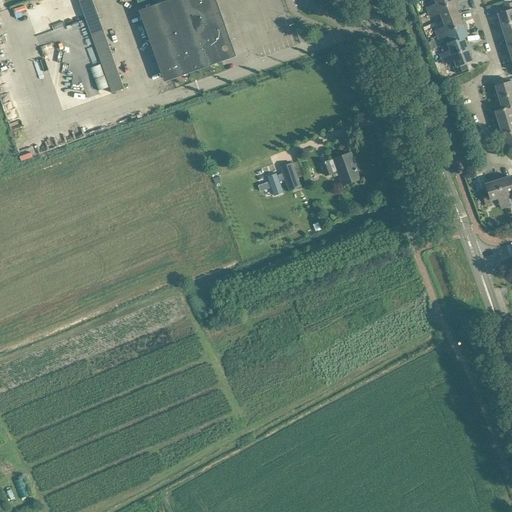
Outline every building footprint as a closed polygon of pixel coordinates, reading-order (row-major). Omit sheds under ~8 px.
[(87,0),(106,58),(121,53),(104,0),(87,0)] [(176,0),(142,12),(146,23),(148,23),(163,64),(161,65),(166,79),(214,62),(213,61),(221,57),(222,56),(222,54),(221,53),(220,52),(218,52),(216,46),(229,41),(224,27),(222,27),(212,0),(176,0)] [(428,13),(457,2),(456,0),(435,0),(437,4),(427,8),(428,13)] [(443,20),(459,14),(456,7),(459,6),(457,2),(428,13),(430,17),(440,13),(443,20)] [(500,21),(511,17),(511,3),(503,6),(505,12),(498,14),(500,21)] [(437,35),(466,24),(464,20),(462,20),(459,14),(443,20),(445,26),(435,30),(437,35)] [(504,34),(511,31),(511,17),(500,21),(498,22),(500,31),(503,30),(504,34)] [(448,44),(468,36),(465,30),(467,29),(466,24),(437,35),(439,39),(449,36),(451,42),(448,43),(448,44)] [(71,45),(69,69),(77,70),(78,74),(77,84),(85,85),(90,84),(91,74),(96,72),(97,63),(95,56),(96,47),(92,34),(91,51),(88,52),(87,61),(85,54),(85,50),(83,44),(84,35),(83,31),(78,31),(69,33),(69,39),(66,40),(67,45),(71,45)] [(442,59),(471,48),(469,44),(466,45),(464,38),(468,37),(468,36),(448,44),(450,50),(440,54),(442,59)] [(471,48),(442,59),(444,64),(454,60),(456,66),(454,67),(456,73),(468,69),(466,63),(473,61),(470,54),(472,53),(471,48)] [(100,63),(105,87),(114,85),(110,61),(100,63)] [(445,74),(439,76),(441,82),(448,79),(445,74)] [(497,99),(511,94),(511,81),(495,86),(498,93),(495,94),(497,99)] [(493,113),(511,106),(511,94),(497,99),(498,103),(501,103),(502,109),(493,112),(493,113)] [(499,123),(511,119),(511,106),(493,113),(495,117),(497,116),(499,123)] [(500,136),(511,131),(511,119),(499,123),(501,130),(499,131),(500,136)] [(511,131),(500,136),(502,140),(504,139),(506,147),(511,144),(511,131)] [(29,157),(40,153),(38,149),(27,153),(29,157)] [(351,153),(341,156),(321,164),(326,176),(333,173),(332,172),(338,170),(343,186),(359,180),(356,171),(357,170),(357,169),(354,169),(352,163),(354,163),(351,153)] [(293,163),(280,167),(288,191),(301,187),(293,163)] [(511,193),(511,185),(509,177),(502,179),(502,176),(492,179),(493,182),(498,198),(501,209),(511,206),(507,195),(511,193)] [(491,200),(498,198),(493,182),(486,184),(488,191),(482,193),(486,205),(492,203),(491,200)] [(313,225),(316,232),(321,230),(318,223),(313,225)] [(29,487),(38,484),(33,468),(24,471),(29,487)] [(19,479),(12,482),(17,491),(23,488),(19,479)]
